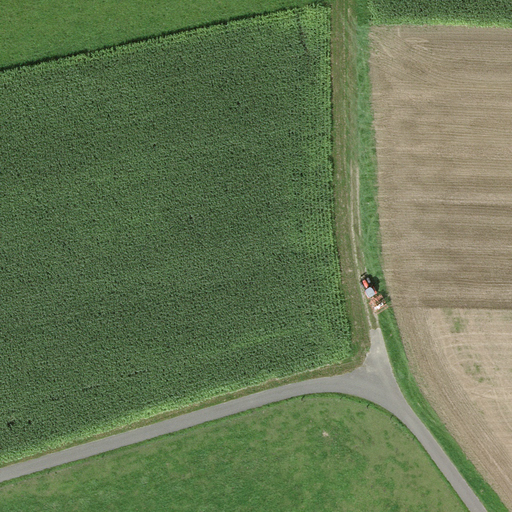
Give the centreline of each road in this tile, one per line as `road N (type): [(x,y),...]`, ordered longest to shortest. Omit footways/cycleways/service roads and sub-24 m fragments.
road 1 (track): [(477,511),(405,413),(360,386),(323,385),(0,479)]
road 2 (track): [(376,392),(386,365),(360,238),(355,65)]
